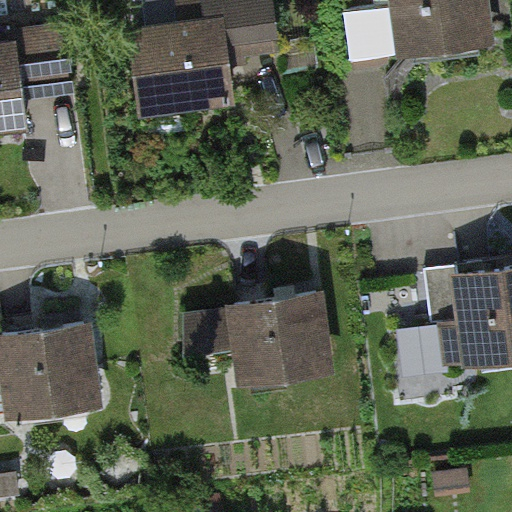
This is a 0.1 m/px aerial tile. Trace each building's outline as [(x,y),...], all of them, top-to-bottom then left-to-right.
[(173,0),(177,23),(125,30),(137,115),(237,101),(230,51),(279,44),(272,0),(173,0)] [(385,0),(395,58),(493,44),(486,0),(385,0)] [(5,42),(0,42),(0,134),(28,130),(24,104),(72,97),(61,25),(4,34),(5,42)] [(496,254),(423,264),(431,325),(445,323),(450,367),(511,358),(511,261),(498,264),(496,254)] [(320,292),(224,305),(235,387),(331,374),(320,292)] [(85,320),(0,332),(0,371),(6,415),(97,403),(85,320)]
